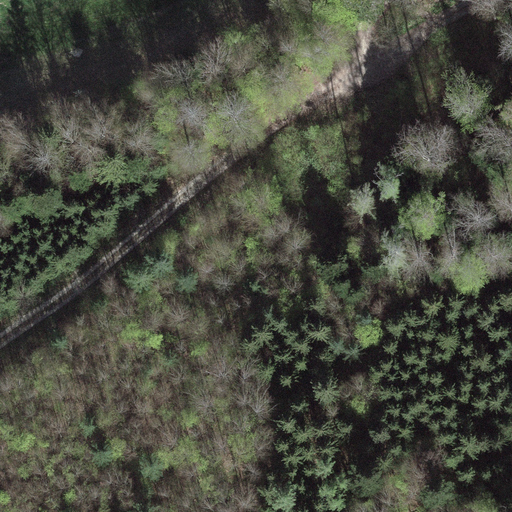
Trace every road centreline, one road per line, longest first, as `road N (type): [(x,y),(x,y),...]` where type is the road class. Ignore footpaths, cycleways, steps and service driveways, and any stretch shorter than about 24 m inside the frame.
road 1 (track): [(0,339),(346,70),(385,0)]
road 2 (track): [(468,0),(346,70)]
